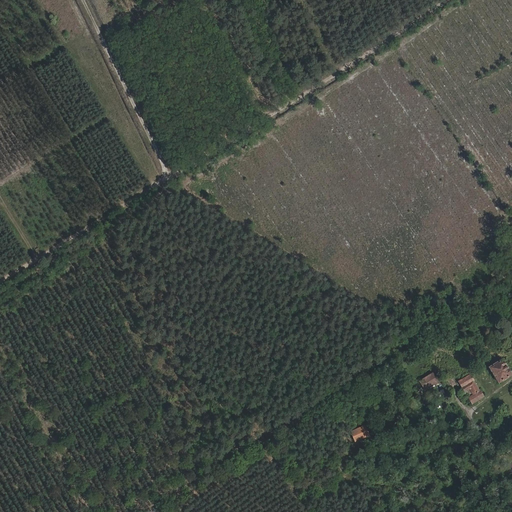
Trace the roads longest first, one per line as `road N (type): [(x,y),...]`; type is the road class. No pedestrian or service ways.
road 1 (track): [(0,280),(166,173),(83,0)]
road 2 (track): [(496,511),(455,393)]
